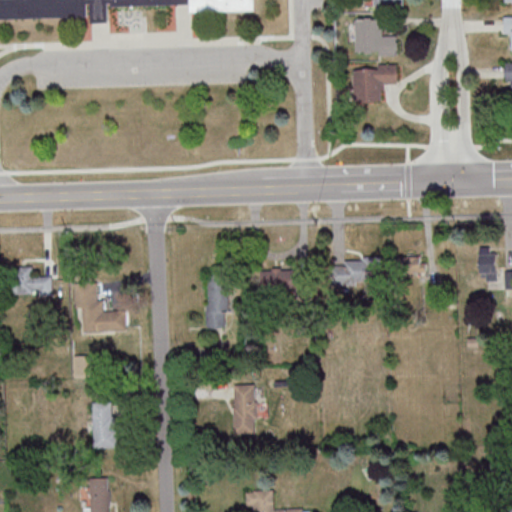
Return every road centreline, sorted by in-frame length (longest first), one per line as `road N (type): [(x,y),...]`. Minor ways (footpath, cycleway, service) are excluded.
road 1 (tertiary): [(456,180),(0,194)]
road 2 (residential): [(168,511),(153,190)]
road 3 (residential): [(449,21),(440,70),(443,147),(456,180)]
road 4 (residential): [(456,180),(465,146),(449,21)]
